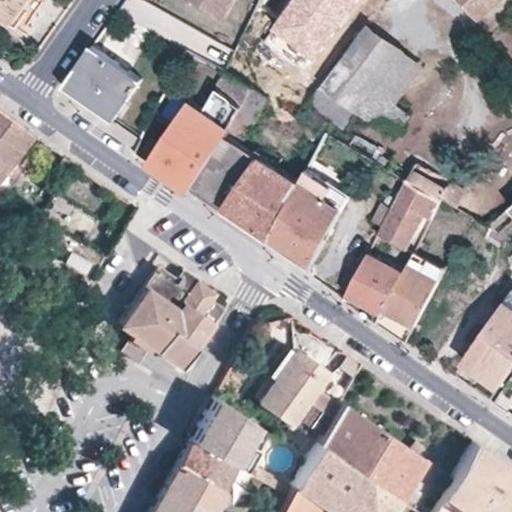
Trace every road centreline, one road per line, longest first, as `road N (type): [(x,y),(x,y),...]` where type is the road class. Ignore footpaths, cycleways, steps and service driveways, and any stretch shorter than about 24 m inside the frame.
road 1 (tertiary): [(511,440),(264,271)]
road 2 (tertiary): [(264,271),(26,102)]
road 3 (residential): [(129,511),(264,271)]
road 4 (residential): [(26,102),(94,0)]
